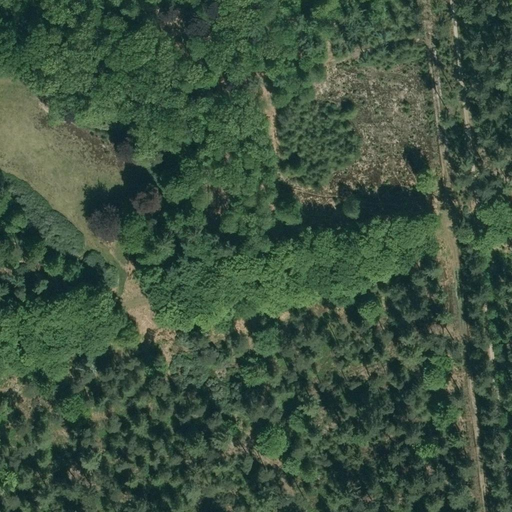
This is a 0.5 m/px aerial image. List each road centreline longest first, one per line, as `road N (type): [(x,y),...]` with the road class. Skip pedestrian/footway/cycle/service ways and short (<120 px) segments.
road 1 (track): [(0,331),(440,224)]
road 2 (track): [(474,511),(440,224)]
road 3 (track): [(469,217),(511,487)]
road 4 (track): [(469,217),(444,0)]
